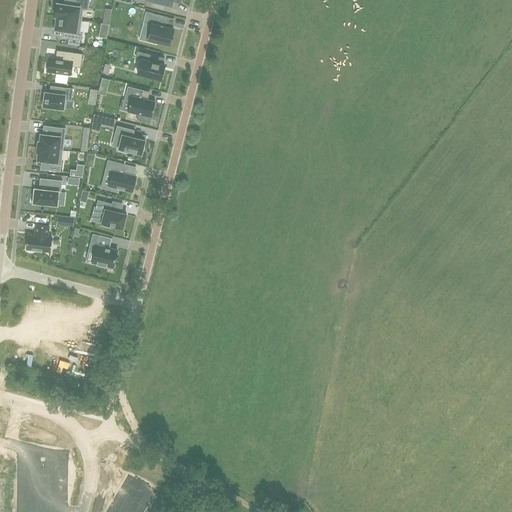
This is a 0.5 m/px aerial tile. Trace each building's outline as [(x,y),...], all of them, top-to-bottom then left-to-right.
[(89,0),(69,0),(68,5),(56,3),(55,16),(81,20),(83,9),(88,10),(89,0)] [(147,12),(144,22),(150,23),(146,41),(156,43),(156,41),(169,44),(173,29),(166,27),(169,17),(146,11),(145,12),(147,12)] [(80,32),(81,20),(55,16),(57,17),(56,21),(54,21),(53,29),(69,31),(68,38),(81,40),(83,32),(80,32)] [(49,57),(47,71),(70,74),(72,66),(80,67),(82,53),(56,50),(55,58),(49,57)] [(160,79),(164,64),(159,63),(161,56),(143,52),(137,73),(160,79)] [(155,101),(141,98),(143,90),(128,86),(124,100),(130,101),(128,111),(151,117),(155,101)] [(70,103),(72,88),(60,87),(59,94),(49,92),(46,92),(45,92),(44,93),(45,93),(44,99),(43,99),(42,107),(46,107),(46,106),(62,108),(63,108),(65,109),(66,102),(70,103)] [(112,127),(114,119),(102,116),(100,124),(112,127)] [(117,125),(115,133),(122,134),(118,148),(120,149),(119,151),(127,153),(127,151),(141,154),(145,140),(132,136),(134,130),(117,125)] [(63,148),(65,128),(50,126),(49,135),(42,134),(39,134),(37,146),(63,150),(63,148)] [(60,171),(63,150),(37,146),(37,152),(38,152),(37,160),(41,160),(45,161),(44,169),(60,171)] [(132,191),(136,176),(122,173),(124,164),(108,160),(106,169),(112,171),(109,185),(111,186),(110,190),(117,192),(118,188),(132,191)] [(61,192),(62,180),(46,178),(45,189),(39,189),(34,188),(34,195),(32,195),(31,202),(57,205),(58,191),(61,192)] [(110,225),(122,228),(126,214),(110,210),(112,203),(98,200),(96,207),(103,208),(99,222),(101,223),(101,225),(109,227),(110,225)] [(47,237),(49,225),(36,224),(34,235),(27,234),(26,248),(50,251),(52,237),(47,237)] [(99,235),(92,262),(96,263),(96,264),(97,264),(97,263),(106,265),(105,266),(106,267),(106,266),(112,267),(114,259),(115,260),(115,257),(117,250),(109,248),(112,238),(99,235)]
